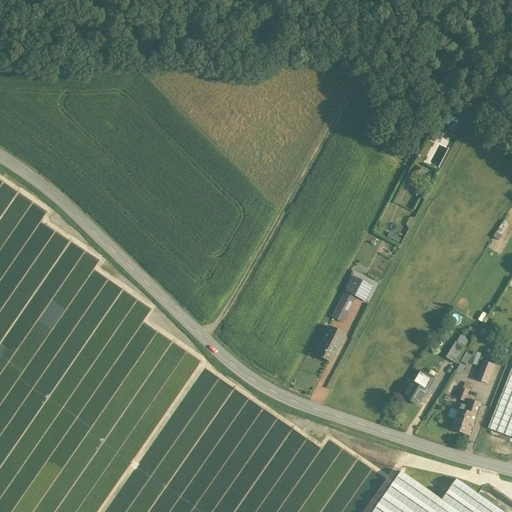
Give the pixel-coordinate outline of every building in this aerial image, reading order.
[(430,138),(439,143),(444,134),(434,129),(430,138)] [(440,167),(448,147),(434,141),(426,161),(440,167)] [(417,177),(431,183),(435,173),(421,168),(417,177)] [(372,287),(353,278),(346,291),(356,296),(365,301),(372,287)] [(346,291),(337,308),(347,313),(356,296),(346,291)] [(347,313),(337,308),(333,318),(342,322),(347,313)] [(345,334),(330,326),(315,354),(330,362),(345,334)] [(461,334),(457,341),(465,346),(469,338),(461,334)] [(466,348),(456,342),(447,357),(457,364),(466,348)] [(472,355),(466,352),(462,360),(475,366),(481,353),(474,350),(472,355)] [(483,361),(476,380),(489,385),(496,365),(483,361)] [(511,369),(489,428),(511,437),(511,369)] [(435,379),(421,371),(414,382),(405,397),(419,405),(428,390),(435,379)] [(463,386),(459,397),(465,400),(470,389),(464,387),(463,386)] [(470,406),(462,403),(460,411),(452,408),(449,416),(457,418),(454,429),(471,434),(481,402),(473,399),(470,406)] [(503,511),(477,494),(456,479),(441,500),(400,472),(372,511),(503,511)] [(482,487),(477,494),(503,511),(511,511),(511,501),(488,485),(482,487)]
